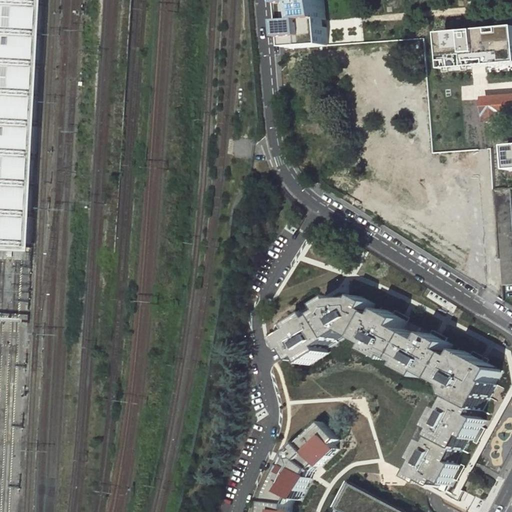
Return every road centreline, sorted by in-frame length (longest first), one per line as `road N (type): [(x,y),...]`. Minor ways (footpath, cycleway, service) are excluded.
road 1 (residential): [(262,0),(269,119),(282,171),(317,207),(511,328)]
road 2 (track): [(14,511),(26,257)]
